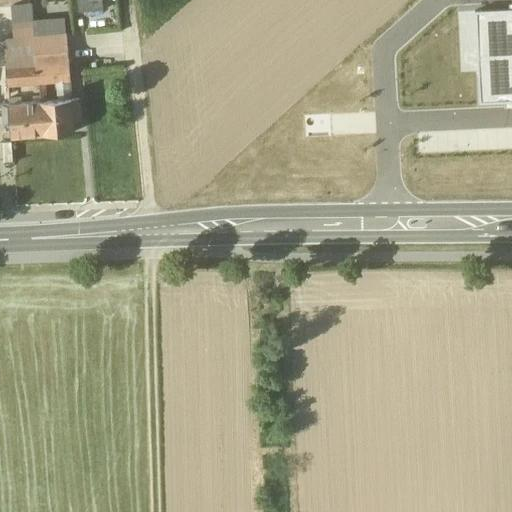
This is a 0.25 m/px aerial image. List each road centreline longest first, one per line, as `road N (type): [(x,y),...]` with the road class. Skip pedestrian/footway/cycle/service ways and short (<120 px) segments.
road 1 (primary): [(511,225),(0,241)]
road 2 (track): [(155,511),(153,235)]
